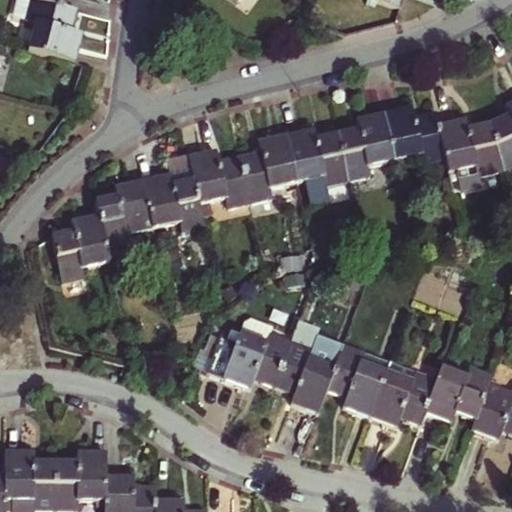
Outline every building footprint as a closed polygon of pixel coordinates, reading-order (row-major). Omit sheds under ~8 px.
[(30,0),(33,1),(67,9),(69,0),(30,0)] [(369,0),(399,11),(403,0),(369,0)] [(74,33),(79,12),(67,9),(33,1),(27,23),(37,26),(30,52),(78,64),(85,36),(74,33)] [(489,127),(506,174),(511,170),(511,104),(504,108),(508,119),(489,127)] [(384,114),(396,163),(421,158),(423,167),(446,161),(438,127),(435,114),(415,118),(413,108),(384,114)] [(337,136),(348,183),(371,178),(370,169),(396,163),(384,114),(356,121),(358,131),(337,136)] [(506,174),(489,127),(468,131),(466,121),(438,127),(446,161),(456,204),(482,199),(477,179),(506,174)] [(286,137),(297,185),(324,179),(326,189),(348,183),(337,136),(317,140),(314,130),(286,137)] [(240,157),(251,206),(272,201),(271,191),(297,185),(286,137),(259,143),(261,153),(240,157)] [(194,182),(199,207),(226,201),(228,211),(251,206),(240,157),(220,162),(217,153),(189,159),(194,182)] [(199,207),(194,182),(174,186),(172,177),(143,183),(153,231),(180,225),(182,235),(205,230),(199,207)] [(99,216),(107,252),(130,247),(128,236),(153,231),(143,183),(115,190),(118,200),(96,205),(99,216)] [(110,265),(107,252),(99,216),(71,222),(73,232),(52,237),(63,286),(86,281),(84,271),(110,265)] [(275,389),(292,344),(272,336),(275,327),(252,318),(245,321),(240,335),(224,328),(207,374),(252,391),(255,382),(275,389)] [(318,416),(327,392),(335,370),(308,360),(311,351),(292,344),(275,389),(295,397),(291,405),(318,416)] [(370,419),(391,364),(344,346),(335,370),(327,392),(346,400),(344,409),(370,419)] [(391,364),(370,419),(397,429),(401,420),(421,428),(426,415),(439,381),(391,364)] [(439,381),(426,415),(452,425),(456,416),(474,423),(488,386),(492,376),(473,369),(469,379),(443,369),(439,381)] [(474,423),(471,432),(499,443),(503,432),(511,435),(511,394),(488,386),(474,423)] [(56,511),(57,464),(38,464),(38,454),(8,454),(8,478),(7,502),(34,502),(34,511),(56,511)] [(57,464),(56,511),(78,511),(79,503),(107,504),(107,478),(108,455),(82,454),(82,464),(57,464)] [(107,478),(107,504),(107,511),(157,511),(157,502),(157,489),(137,488),(137,480),(107,478)] [(186,511),(186,502),(157,502),(157,511),(186,511)]
